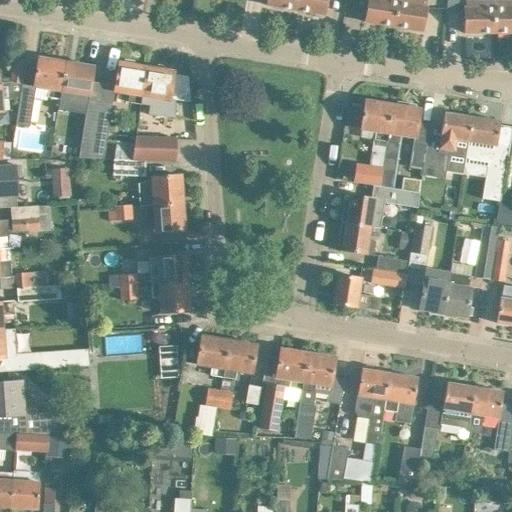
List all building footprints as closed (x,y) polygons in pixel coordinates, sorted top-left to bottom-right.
[(266,0),(266,5),(295,10),(296,0),(266,0)] [(296,0),(295,10),(325,15),(327,0),(296,0)] [(367,0),(367,2),(364,21),(393,26),(397,0),(367,0)] [(422,0),(397,0),(393,26),(423,31),(427,7),(425,7),(426,1),(422,0)] [(456,9),(457,0),(445,0),(444,7),(456,9)] [(494,33),(511,32),(511,1),(493,2),(494,33)] [(494,33),(493,2),(465,2),(465,8),(463,8),(463,33),(494,33)] [(13,58),(9,82),(21,84),(25,60),(13,58)] [(34,78),(33,87),(34,87),(48,89),(47,97),(59,99),(65,62),(38,58),(34,78)] [(140,104),(146,67),(133,65),(132,62),(123,61),(121,63),(118,63),(114,92),(129,94),(128,102),(140,104)] [(65,62),(59,99),(72,101),(73,93),(88,95),(93,67),(65,62)] [(146,67),(140,104),(149,105),(148,115),(176,119),(175,100),(169,99),(174,72),(171,71),(171,67),(158,65),(157,69),(146,67)] [(19,98),(21,89),(21,85),(21,84),(9,82),(2,83),(2,84),(0,84),(0,111),(4,111),(9,110),(8,99),(19,98)] [(34,87),(33,87),(21,85),(21,89),(19,98),(15,124),(27,126),(33,91),(34,87)] [(360,128),(360,129),(375,131),(374,140),(386,141),(386,142),(392,105),(365,100),(363,111),(360,128)] [(386,141),(383,155),(396,157),(398,143),(399,144),(400,135),(416,138),(420,109),(416,109),(415,105),(405,103),(402,106),(392,105),(386,142),(386,141)] [(78,159),(91,160),(99,108),(86,106),(78,159)] [(99,108),(91,160),(103,160),(111,110),(99,108)] [(347,108),(344,125),(360,128),(363,111),(347,108)] [(456,140),(468,142),(472,117),(444,113),(437,153),(425,151),(422,168),(421,175),(444,179),(448,155),(453,156),(456,140)] [(500,122),(472,117),(468,142),(464,165),(486,168),(481,200),(499,202),(507,148),(496,146),(500,122)] [(135,137),(132,160),(175,161),(176,139),(135,137)] [(426,144),(413,142),(409,166),(422,168),(425,151),(426,144)] [(355,168),(353,178),(380,183),(381,173),(383,155),(371,153),(368,170),(355,168)] [(396,157),(383,155),(381,173),(394,175),(396,157)] [(113,160),(112,176),(144,177),(145,161),(113,160)] [(0,208),(10,207),(16,207),(14,176),(20,175),(19,165),(0,166),(0,208)] [(68,168),(52,170),(54,197),(70,197),(68,168)] [(394,175),(381,173),(380,183),(386,184),(392,185),(394,175)] [(182,203),(180,175),(151,177),(151,179),(138,184),(139,206),(145,206),(182,203)] [(380,228),(383,202),(416,207),(419,192),(373,186),(371,198),(350,195),(346,223),(370,227),(380,228)] [(182,203),(145,206),(146,218),(154,218),(155,233),(184,231),(182,203)] [(16,207),(10,207),(11,232),(39,230),(51,229),(50,205),(38,205),(16,207)] [(114,221),(132,219),(131,205),(113,206),(114,221)] [(343,237),(341,251),(366,255),(373,256),(375,241),(368,240),(370,227),(346,223),(341,222),(339,236),(343,237)] [(428,257),(432,225),(415,223),(411,245),(408,266),(422,268),(424,256),(428,257)] [(497,227),(482,225),(474,277),(489,280),(495,240),(497,227)] [(495,240),(489,280),(503,282),(509,242),(495,240)] [(0,277),(10,276),(9,262),(10,261),(9,248),(0,248),(0,277)] [(188,283),(186,255),(149,258),(150,286),(188,283)] [(378,256),(376,269),(405,274),(408,261),(395,259),(395,260),(381,258),(381,257),(378,256)] [(405,274),(376,269),(375,270),(373,270),(371,284),(403,289),(405,274)] [(425,269),(422,290),(418,310),(442,314),(449,273),(425,269)] [(47,271),(14,274),(15,288),(48,286),(47,271)] [(449,273),(442,314),(466,318),(471,288),(468,288),(470,276),(449,273)] [(117,275),(118,287),(137,286),(136,274),(117,275)] [(358,295),(360,278),(338,275),(333,304),(356,307),(354,317),(375,320),(377,310),(378,310),(379,299),(358,295)] [(188,283),(150,286),(151,299),(160,298),(161,313),(190,311),(188,283)] [(74,284),(59,285),(48,286),(15,288),(16,301),(75,297),(74,284)] [(500,298),(500,303),(496,323),(511,325),(511,286),(503,285),(501,298),(500,298)] [(137,286),(118,287),(119,289),(109,290),(110,301),(138,299),(137,286)] [(0,301),(0,329),(3,330),(2,315),(13,315),(12,300),(0,301)] [(88,347),(16,352),(14,329),(3,330),(0,329),(0,358),(16,357),(17,370),(89,365),(88,347)] [(201,336),(198,356),(196,365),(211,367),(210,375),(223,377),(229,340),(201,336)] [(229,340),(223,377),(235,379),(236,371),(251,374),(256,345),(229,340)] [(178,377),(177,346),(161,346),(163,378),(178,377)] [(267,383),(264,403),(260,429),(276,432),(283,387),(301,390),(307,353),(280,349),(274,384),(267,383)] [(327,395),(329,386),(330,387),(335,358),(307,353),(301,390),(295,421),(309,423),(314,393),(327,395)] [(361,369),(354,409),(355,413),(357,416),(361,418),(369,419),(364,446),(377,448),(383,410),(389,373),(361,369)] [(389,373),(383,410),(395,412),(394,421),(410,424),(417,378),(389,373)] [(2,382),(0,382),(0,416),(4,416),(10,416),(17,416),(18,434),(48,437),(49,430),(49,427),(94,425),(94,423),(94,414),(93,411),(38,413),(33,400),(29,395),(24,392),(23,392),(22,381),(7,382),(2,382)] [(446,383),(442,409),(439,425),(467,430),(466,432),(467,432),(474,387),(446,383)] [(474,387),(467,432),(480,434),(483,416),(498,418),(502,392),(474,387)] [(197,422),(195,434),(211,437),(213,424),(216,408),(217,408),(220,391),(207,388),(204,406),(202,406),(199,422),(197,422)] [(220,391),(217,408),(229,410),(232,393),(220,391)] [(511,424),(497,422),(492,449),(508,452),(511,430),(511,428),(511,424)] [(105,427),(87,427),(87,443),(101,442),(101,446),(109,446),(109,440),(106,440),(105,427)] [(420,449),(419,456),(432,458),(437,429),(424,427),(421,449),(420,449)] [(46,454),(46,458),(72,460),(74,429),(49,430),(48,437),(46,454)] [(322,431),(321,439),(332,440),(333,433),(322,431)] [(0,432),(0,450),(15,451),(16,434),(0,432)] [(41,436),(16,435),(15,451),(40,453),(41,436)] [(155,442),(154,458),(190,461),(191,444),(155,442)] [(326,480),(332,446),(320,446),(317,479),(326,480)] [(332,446),(326,480),(342,481),(342,479),(370,483),(373,462),(362,460),(346,458),(347,449),(332,446)] [(419,456),(420,449),(403,446),(397,482),(414,485),(419,456)] [(11,508),(37,509),(39,473),(13,471),(13,473),(11,508)] [(0,506),(11,508),(13,473),(0,472),(0,506)] [(359,504),(370,504),(371,484),(361,483),(359,504)] [(288,511),(289,501),(290,486),(277,485),(276,500),(275,511),(288,511)] [(437,487),(436,499),(444,500),(445,487),(437,487)] [(486,492),(486,501),(501,502),(501,493),(486,492)] [(356,511),(358,496),(346,495),(345,511),(356,511)] [(93,511),(104,511),(106,498),(95,497),(93,511)] [(189,511),(191,500),(189,499),(178,499),(175,499),(174,511),(189,511)] [(53,511),(54,504),(48,503),(43,503),(42,511),(53,511)] [(206,511),(207,504),(192,503),(191,511),(206,511)]
